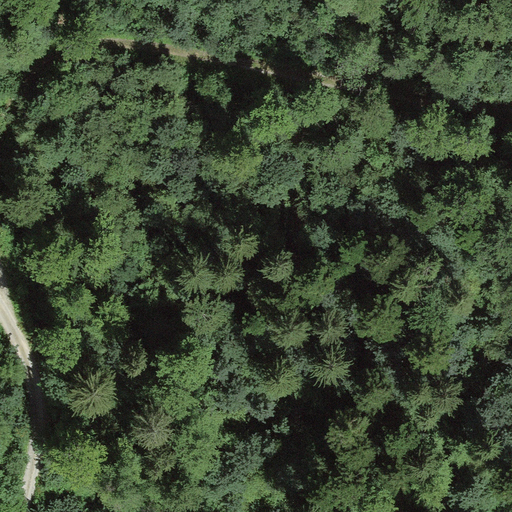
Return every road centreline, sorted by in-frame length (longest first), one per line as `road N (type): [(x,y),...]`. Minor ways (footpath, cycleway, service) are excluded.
road 1 (track): [(0,163),(5,114),(17,90),(44,62),(113,40),(511,104)]
road 2 (track): [(19,511),(40,458),(29,361),(0,297)]
